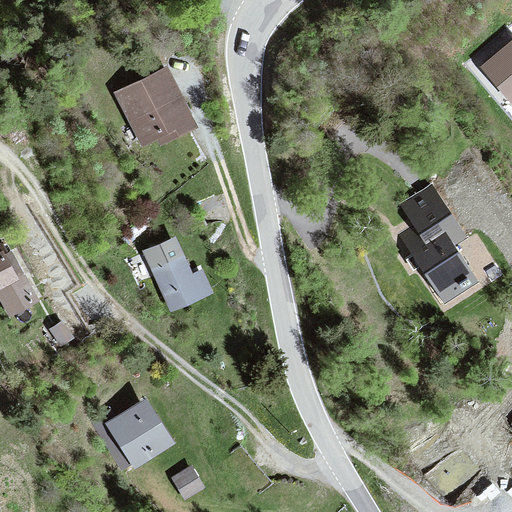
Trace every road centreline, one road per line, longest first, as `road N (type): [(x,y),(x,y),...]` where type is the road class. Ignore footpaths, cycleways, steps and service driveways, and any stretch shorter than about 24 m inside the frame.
road 1 (unclassified): [(340,463),(295,362),(246,97),(249,33),(271,0)]
road 2 (residential): [(0,151),(31,181),(99,293),(300,465),(340,463)]
